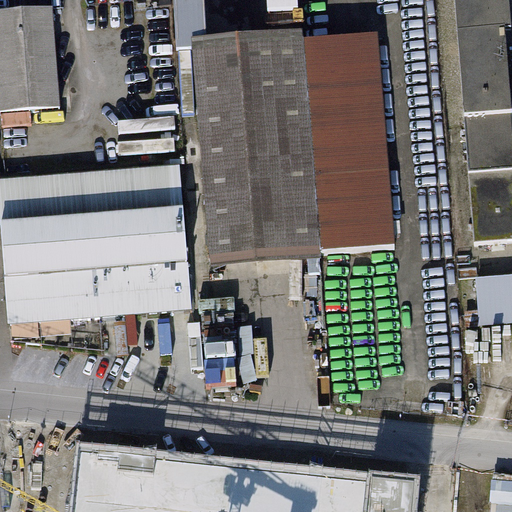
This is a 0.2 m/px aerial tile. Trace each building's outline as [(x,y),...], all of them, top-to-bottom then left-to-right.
[(511,108),(503,0),(456,0),(476,249),(511,246),(511,108)] [(53,14),(0,18),(0,119),(61,114),(53,14)] [(305,38),(192,48),(212,278),(322,268),(321,260),(397,254),(378,40),(305,47),(305,38)] [(181,170),(0,185),(0,226),(9,331),(193,316),(181,170)] [(511,280),(476,284),(479,331),(511,328),(511,280)] [(413,511),(416,487),(79,454),(72,511),(413,511)] [(511,511),(511,500),(490,499),(488,511),(511,511)]
